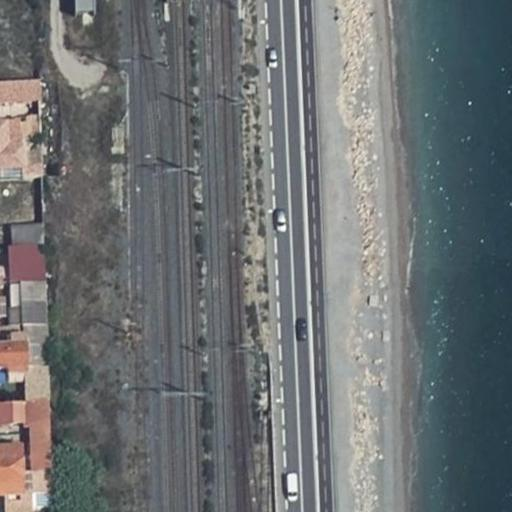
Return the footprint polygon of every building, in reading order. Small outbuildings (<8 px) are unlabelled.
[(75,0),(76,10),(94,9),(93,0),(75,0)] [(38,83),(3,84),(0,84),(0,93),(4,93),(5,103),(39,100),(38,83)] [(40,150),(39,112),(27,113),(30,150),(40,150)] [(0,169),(24,169),(22,147),(19,147),(18,137),(7,138),(7,125),(0,125),(0,169)] [(123,211),(123,161),(110,162),(108,210),(123,211)] [(7,251),(43,250),(43,227),(7,230),(7,251)] [(45,319),(43,250),(7,251),(11,321),(45,319)] [(0,370),(27,369),(46,368),(46,348),(45,325),(25,327),(25,337),(1,339),(2,348),(0,347),(0,370)] [(34,391),(35,401),(47,401),(47,390),(34,391)] [(35,401),(28,402),(8,403),(0,403),(0,425),(9,425),(10,422),(23,422),(23,429),(32,429),(33,434),(36,471),(48,470),(48,438),(48,433),(47,401),(35,401)] [(0,444),(0,473),(4,474),(19,472),(17,443),(0,444)] [(31,494),(49,493),(48,470),(36,471),(30,472),(31,494)] [(4,474),(0,473),(0,496),(1,496),(2,511),(31,511),(31,494),(20,494),(19,472),(4,474)] [(30,472),(19,472),(20,494),(31,494),(30,472)]
